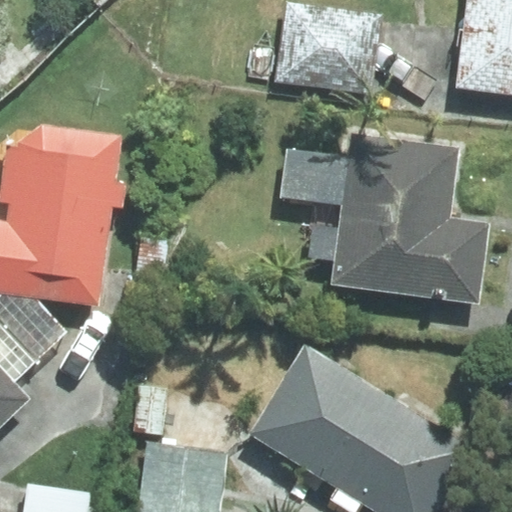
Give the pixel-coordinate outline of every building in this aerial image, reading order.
[(511,0),(467,0),(457,86),(511,92),(511,0)] [(370,92),(381,15),(287,2),(276,79),(370,92)] [(0,293),(0,294),(39,299),(100,306),(113,206),(123,207),(126,184),(116,183),(122,135),(43,125),(35,131),(17,130),(0,143),(0,293)] [(287,149),(281,198),(342,206),(339,228),(314,225),(310,256),(335,259),(332,285),(479,304),(489,225),(448,219),(457,148),(353,135),(350,157),(287,149)] [(0,294),(0,368),(13,382),(66,332),(39,299),(0,294)] [(357,511),(363,504),(376,511),(434,511),(473,451),(305,349),(251,436),(337,488),(330,499),(351,511),(357,511)] [(0,425),(29,399),(13,382),(0,368),(0,425)] [(225,511),(230,445),(146,440),(140,511),(225,511)] [(28,484),(23,511),(87,511),(90,494),(28,484)]
